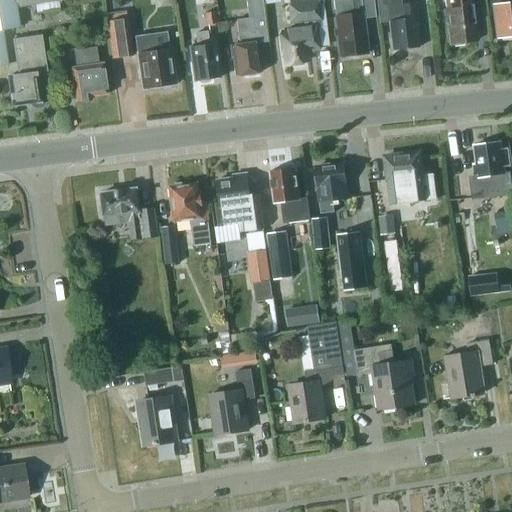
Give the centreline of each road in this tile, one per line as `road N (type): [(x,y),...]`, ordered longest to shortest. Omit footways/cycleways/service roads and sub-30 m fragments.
road 1 (tertiary): [(37,154),(511,99)]
road 2 (residential): [(90,506),(511,440)]
road 3 (residential): [(90,506),(37,154)]
